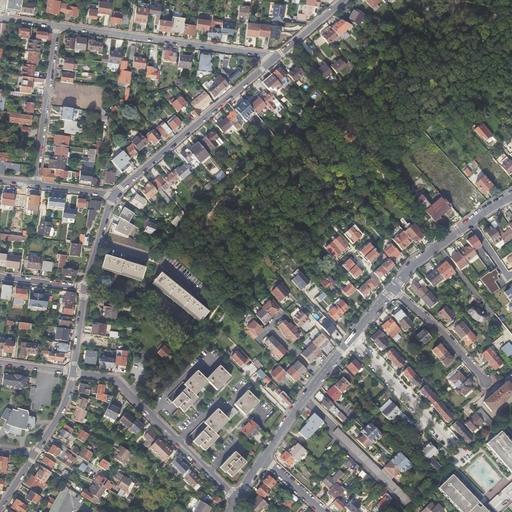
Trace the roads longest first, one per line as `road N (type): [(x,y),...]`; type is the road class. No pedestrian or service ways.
road 1 (residential): [(274,57),(57,26)]
road 2 (residential): [(73,371),(114,378),(235,499)]
road 3 (residential): [(115,195),(274,57)]
road 4 (residential): [(350,339),(466,459)]
road 5 (residential): [(35,185),(57,26)]
road 6 (residential): [(393,288),(485,381)]
